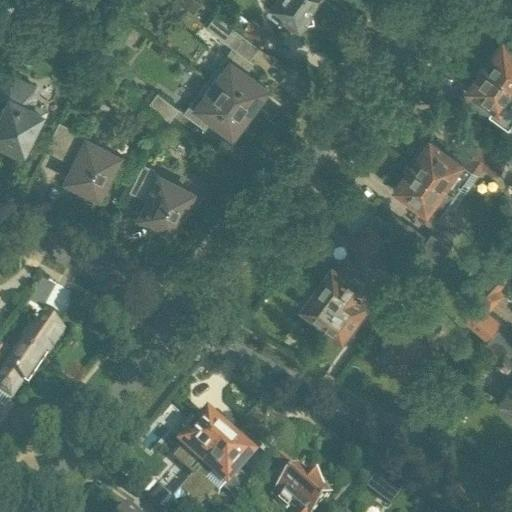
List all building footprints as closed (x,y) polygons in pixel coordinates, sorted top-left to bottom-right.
[(182,0),(180,4),(192,13),(199,2),(196,0),(182,0)] [(265,0),(264,3),(272,8),(271,10),(301,31),(307,22),(313,21),(312,15),(316,10),(312,7),(317,0),(265,0)] [(207,28),(228,44),(238,31),(216,15),(207,28)] [(38,25),(24,18),(9,48),(23,55),(38,25)] [(242,32),(262,47),(271,35),(251,20),(242,32)] [(220,64),(209,80),(251,110),(255,105),(257,104),(258,102),(260,100),(261,98),(262,96),(263,94),(263,93),(267,88),(253,77),(251,79),(247,73),(255,63),(249,58),(258,46),(238,31),(228,44),(233,47),(220,64)] [(485,64),(511,83),(511,46),(502,40),(485,64)] [(509,127),(511,123),(511,102),(508,100),(511,94),(511,83),(485,64),(468,89),(494,107),(490,113),(509,127)] [(0,143),(4,146),(9,148),(15,150),(16,150),(22,150),(33,126),(37,128),(44,113),(31,106),(35,98),(34,86),(10,74),(0,80),(0,97),(10,102),(7,107),(2,108),(0,112),(0,143)] [(251,110),(209,80),(184,112),(206,128),(214,117),(220,120),(219,122),(234,132),(238,127),(240,125),(243,122),(246,118),(247,116),(247,115),(251,110)] [(171,120),(180,108),(158,92),(149,104),(171,120)] [(117,154),(80,136),(81,132),(59,121),(45,149),(46,149),(48,146),(57,151),(56,154),(68,160),(69,157),(75,160),(66,177),(81,185),(87,189),(94,191),(98,193),(101,187),(105,181),(107,174),(117,154)] [(445,188),(460,200),(468,189),(467,183),(475,172),(481,171),(484,167),(494,175),(503,162),(480,145),(466,165),(430,140),(421,152),(416,152),(409,162),(445,188)] [(190,190),(153,172),(155,168),(143,162),(129,190),(130,190),(132,187),(148,196),(139,213),(154,221),(160,225),(167,227),(171,229),(174,223),(178,217),(181,210),(180,210),(190,190)] [(454,209),(460,200),(445,188),(409,162),(403,171),(404,176),(395,188),(440,221),(449,209),(454,209)] [(392,212),(385,221),(401,234),(408,225),(392,212)] [(368,264),(375,254),(386,239),(368,225),(352,247),(359,253),(352,263),(348,261),(339,273),(334,269),(306,307),(324,320),(363,269),(364,269),(368,264)] [(420,249),(440,263),(451,247),(432,233),(420,249)] [(388,263),(375,254),(368,264),(380,273),(388,263)] [(490,308),(504,293),(499,289),(511,275),(511,272),(511,270),(511,262),(508,259),(475,293),(490,308)] [(374,277),(364,269),(363,269),(324,320),(344,335),(370,300),(362,294),(374,277)] [(501,321),(479,302),(465,319),(486,338),(501,321)] [(416,366),(425,354),(422,351),(429,343),(428,342),(434,334),(440,326),(415,308),(409,315),(381,354),(406,373),(413,364),(416,366)] [(27,387),(62,333),(38,318),(2,371),(3,372),(0,376),(0,393),(10,400),(21,383),(27,387)] [(511,359),(509,357),(511,353),(511,333),(502,325),(481,350),(496,363),(511,377),(511,381),(498,398),(511,410),(511,359)] [(443,398),(452,387),(431,371),(423,382),(443,398)] [(171,460),(193,479),(230,438),(219,428),(220,424),(213,418),(209,420),(207,418),(199,426),(191,420),(180,432),(188,439),(181,446),(183,447),(171,460)] [(174,501),(166,510),(168,511),(190,511),(211,489),(212,488),(219,494),(223,489),(238,502),(253,486),(238,473),(252,458),(250,456),(251,452),(244,446),(240,447),(230,438),(193,479),(174,501)] [(285,479),(271,495),(287,509),(291,504),(300,511),(299,511),(315,511),(330,496),(322,489),(323,487),(307,471),(305,473),(297,466),(295,468),(290,464),(292,462),(282,453),(270,467),(285,479)] [(164,511),(166,510),(174,501),(154,483),(143,496),(161,511),(164,511)]
